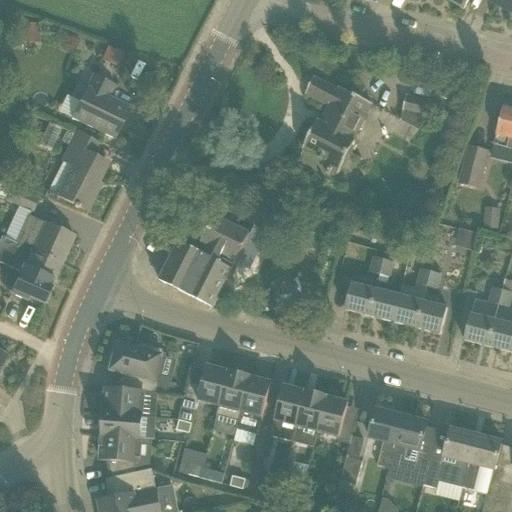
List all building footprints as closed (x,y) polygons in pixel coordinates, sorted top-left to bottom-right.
[(446,0),(464,9),(469,0),(446,0)] [(511,0),(495,0),(494,5),(511,14),(511,0)] [(19,24),(18,43),(40,44),(40,25),(19,24)] [(107,47),(101,62),(115,68),(121,53),(107,47)] [(71,118),(115,140),(116,139),(115,139),(130,110),(131,109),(109,98),(115,85),(93,75),(71,118)] [(305,145),(303,150),(325,161),(322,166),(338,175),(356,142),(353,141),(372,105),(361,99),(365,90),(356,85),(351,94),(340,88),(338,91),(316,80),(314,79),(306,94),(330,106),(322,124),(318,122),(310,138),(307,137),(303,144),(305,145)] [(403,110),(428,116),(431,101),(406,96),(403,110)] [(494,144),(511,149),(511,110),(504,109),(494,144)] [(91,156),(97,145),(76,134),(75,135),(66,131),(61,142),(70,146),(62,163),(71,167),(57,195),(48,190),(47,192),(75,206),(74,207),(78,209),(79,208),(87,212),(96,194),(93,193),(107,165),(91,156)] [(460,185),(479,190),(488,153),(469,148),(460,185)] [(37,199),(12,188),(3,184),(0,190),(0,198),(31,212),(37,199)] [(500,218),(485,216),(484,229),(499,231),(500,218)] [(62,265),(74,237),(45,224),(44,224),(28,217),(16,244),(62,265)] [(477,234),(460,230),(455,247),(472,252),(477,234)] [(213,309),(214,307),(232,270),(198,252),(180,243),(160,282),(213,309)] [(16,244),(10,258),(6,267),(20,273),(16,282),(11,292),(10,294),(27,302),(28,298),(44,305),(62,265),(16,244)] [(370,273),(380,275),(384,260),(373,258),(370,273)] [(431,272),(434,260),(423,258),(420,270),(431,272)] [(384,260),(380,275),(390,278),(391,278),(394,263),(384,260)] [(401,288),(392,323),(417,329),(423,304),(427,288),(431,272),(420,270),(415,288),(402,285),(401,288)] [(442,275),(431,272),(427,288),(438,291),(442,275)] [(511,293),(511,282),(505,280),(503,291),(511,293)] [(392,323),(401,288),(378,282),(376,292),(369,317),(392,323)] [(345,311),(369,317),(376,292),(352,285),(345,311)] [(503,291),(492,289),(488,304),(499,306),(503,291)] [(509,309),(511,298),(511,293),(503,291),(499,306),(509,309)] [(417,329),(441,335),(448,310),(423,304),(417,329)] [(472,315),(464,341),(488,347),(495,321),(472,315)] [(511,324),(495,321),(488,347),(511,353),(511,324)] [(131,376),(130,392),(144,393),(158,396),(162,382),(156,380),(162,357),(160,356),(161,352),(141,346),(140,351),(119,345),(116,357),(111,356),(108,368),(113,369),(112,371),(131,376)] [(229,373),(207,367),(202,386),(198,403),(220,409),(229,373)] [(218,417),(238,422),(250,378),(250,377),(229,371),(229,373),(220,409),(218,417)] [(250,378),(238,422),(236,430),(258,436),(272,384),(250,378)] [(196,411),(198,403),(202,386),(190,382),(183,407),(196,411)] [(293,443),(306,393),(284,387),(271,437),(293,443)] [(144,393),(130,392),(106,390),(105,414),(142,417),(144,393)] [(317,435),(326,398),(327,397),(306,391),(306,393),(293,443),(314,448),(317,435)] [(326,398),(317,435),(339,440),(348,404),(326,398)] [(389,469),(402,418),(376,411),(369,439),(384,443),(378,466),(389,469)] [(142,417),(105,414),(104,414),(102,437),(103,437),(140,440),(141,440),(141,439),(155,440),(156,419),(142,418),(143,417),(142,417)] [(425,486),(439,431),(427,428),(428,424),(402,418),(389,469),(400,472),(400,469),(413,473),(411,482),(425,486)] [(192,424),(179,421),(177,431),(189,434),(192,424)] [(440,479),(453,482),(452,485),(463,488),(477,437),(451,430),(450,434),(439,431),(425,486),(437,490),(440,479)] [(140,440),(103,437),(101,461),(108,462),(111,479),(138,473),(139,464),(141,440),(140,440)] [(495,470),(502,444),(477,437),(463,488),(487,494),(482,511),(496,511),(506,478),(492,474),(493,470),(495,470)] [(356,486),(362,463),(347,459),(341,482),(356,486)] [(150,471),(151,465),(139,464),(138,473),(150,471)] [(189,476),(201,479),(204,470),(191,466),(189,476)] [(255,491),(273,496),(280,474),(261,468),(255,491)] [(161,511),(153,470),(150,471),(138,473),(111,479),(106,480),(107,481),(111,500),(99,502),(100,511),(161,511)] [(216,473),(204,470),(201,479),(214,483),(216,473)] [(246,480),(233,477),(230,487),(243,490),(246,480)] [(289,488),(302,491),(305,481),(292,478),(289,488)] [(511,511),(511,509),(511,479),(506,478),(496,511),(511,511)] [(318,484),(305,481),(302,491),(315,494),(318,484)]
